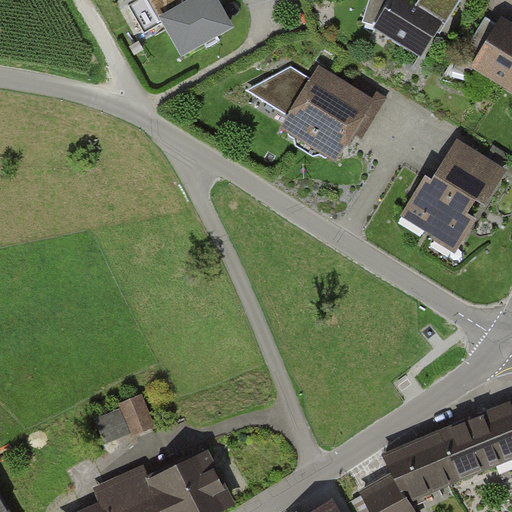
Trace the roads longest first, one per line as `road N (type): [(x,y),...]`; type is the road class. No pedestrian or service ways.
road 1 (unclassified): [(504,341),(199,152)]
road 2 (unclassified): [(199,152),(189,169),(323,473)]
road 3 (residential): [(323,473),(475,374),(504,341)]
road 4 (unclassified): [(199,152),(134,114),(0,76)]
road 5 (track): [(82,0),(130,85),(134,114)]
